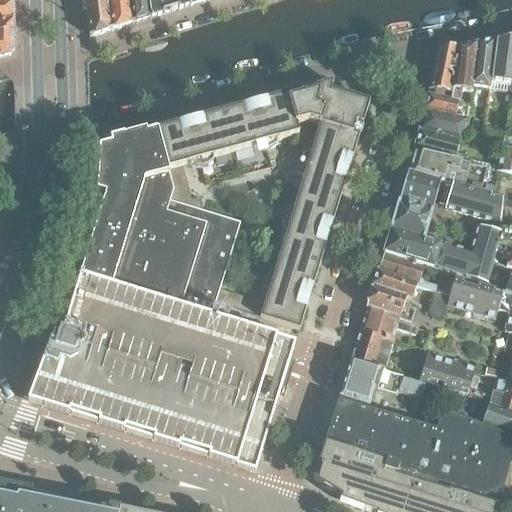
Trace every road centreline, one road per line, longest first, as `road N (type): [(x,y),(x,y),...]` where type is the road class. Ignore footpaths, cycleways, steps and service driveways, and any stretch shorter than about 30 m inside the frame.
road 1 (residential): [(275,511),(422,44)]
road 2 (residential): [(62,139),(422,44)]
road 3 (tertiary): [(261,508),(187,474),(0,414)]
road 4 (tertiary): [(0,440),(150,488),(261,508)]
road 5 (residential): [(248,0),(62,57)]
